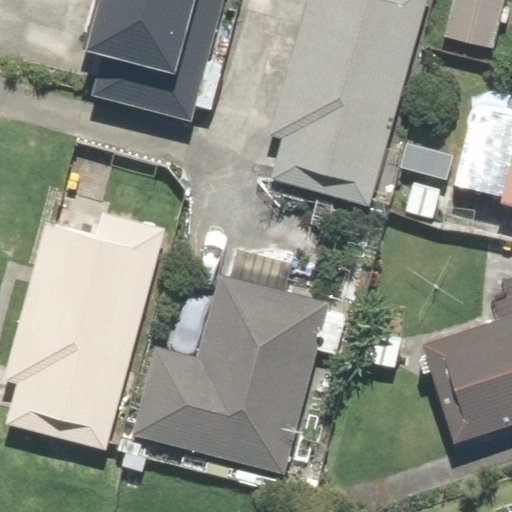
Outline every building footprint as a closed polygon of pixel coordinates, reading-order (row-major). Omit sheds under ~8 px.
[(105,50),(95,90),(199,116),(227,0),(104,0),(93,47),(105,50)] [(311,0),(275,131),(284,133),(273,172),(374,200),(429,0),(311,0)] [(511,0),(454,0),(445,37),(498,51),(511,0)] [(19,378),(9,418),(113,445),(171,222),(106,206),(100,229),(50,216),(9,375),(19,378)] [(160,338),(135,428),(286,469),(333,296),(223,266),(200,349),(160,338)] [(511,309),(427,338),(460,436),(511,419),(511,309)]
